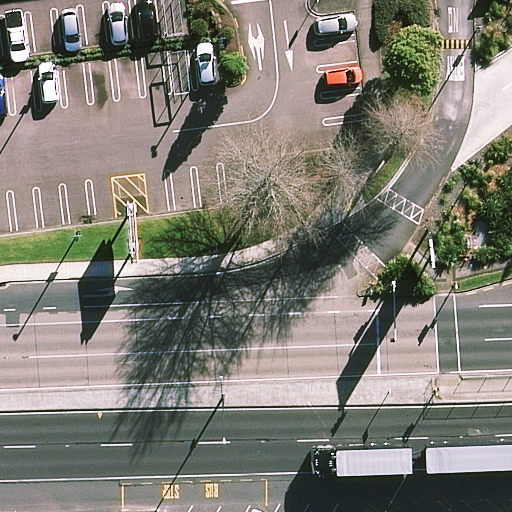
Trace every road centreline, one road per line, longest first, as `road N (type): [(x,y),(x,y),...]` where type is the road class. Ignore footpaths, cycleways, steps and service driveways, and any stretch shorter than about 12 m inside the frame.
road 1 (trunk): [(0,359),(511,338)]
road 2 (trunk): [(511,435),(0,449)]
